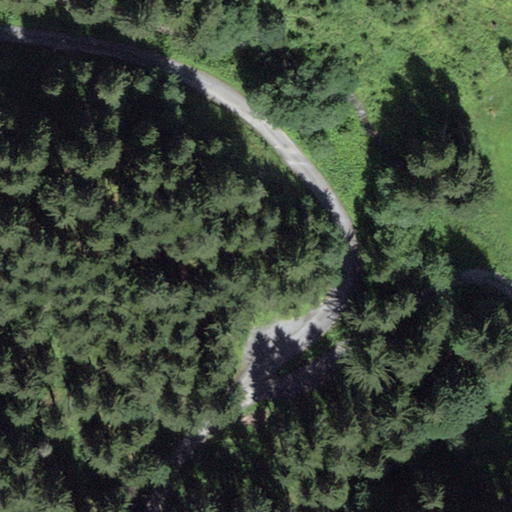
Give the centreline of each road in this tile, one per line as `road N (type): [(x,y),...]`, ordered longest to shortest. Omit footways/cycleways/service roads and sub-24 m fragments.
road 1 (track): [(0,33),(77,42),(190,76),(257,117),(335,206),(354,259),(328,315),(199,431),(142,511)]
road 2 (track): [(240,392),(325,363),(384,300),(446,274),(511,289)]
